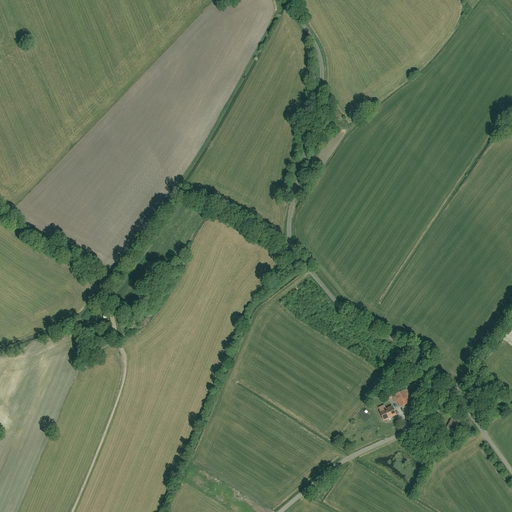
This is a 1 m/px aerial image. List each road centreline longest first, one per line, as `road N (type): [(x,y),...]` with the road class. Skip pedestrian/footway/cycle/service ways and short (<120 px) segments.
road 1 (unclassified): [(455,393),(430,361),(345,312),(291,244),(289,220),(322,67),(290,0)]
road 2 (unclassified): [(282,511),(344,460),(418,426),(455,393)]
